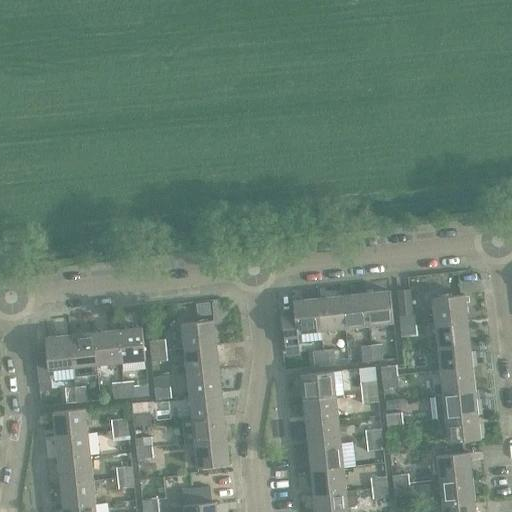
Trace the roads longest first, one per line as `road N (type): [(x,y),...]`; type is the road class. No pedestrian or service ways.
road 1 (residential): [(258,511),(250,443),(262,344),(251,266)]
road 2 (residential): [(251,266),(496,240)]
road 3 (residential): [(10,295),(251,266)]
road 4 (residential): [(9,511),(23,411),(10,295)]
road 5 (residential): [(511,399),(496,240)]
